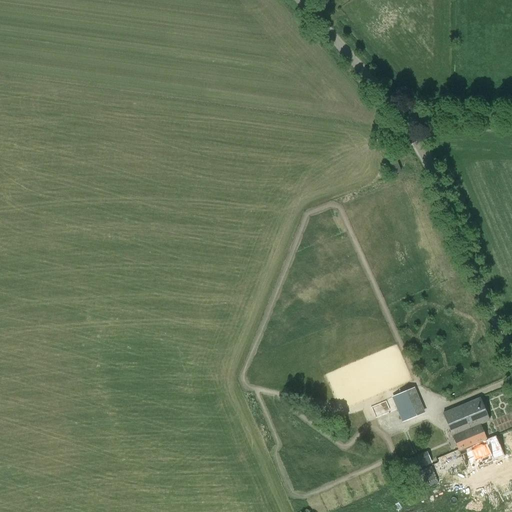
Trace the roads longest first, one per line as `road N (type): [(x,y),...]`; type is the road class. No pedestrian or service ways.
road 1 (unclassified): [(511,364),(441,191),(391,107)]
road 2 (unclassified): [(391,107),(302,0)]
road 3 (unclassified): [(391,107),(511,109)]
